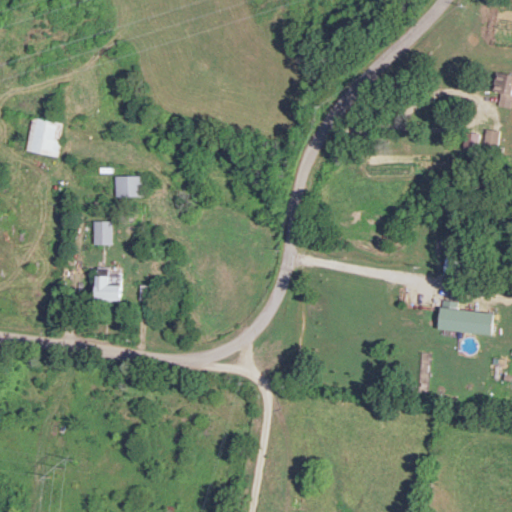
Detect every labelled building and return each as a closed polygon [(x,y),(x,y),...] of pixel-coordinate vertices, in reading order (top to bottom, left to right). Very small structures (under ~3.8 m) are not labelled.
[(496,90),(502,91),(499,104),(511,106),(511,72),(500,70),(496,90)] [(29,150),(61,155),(67,122),(35,116),(29,150)] [(485,151),(499,151),(500,129),(486,128),(485,151)] [(119,196),(147,196),(147,175),(119,175),(119,196)] [(98,243),(114,243),(114,220),(98,220),(98,243)] [(125,269),(100,268),(100,299),(126,300),(126,282),(124,282),(125,269)] [(497,311),(459,308),(460,301),(444,299),(442,329),(495,333),(497,311)]
